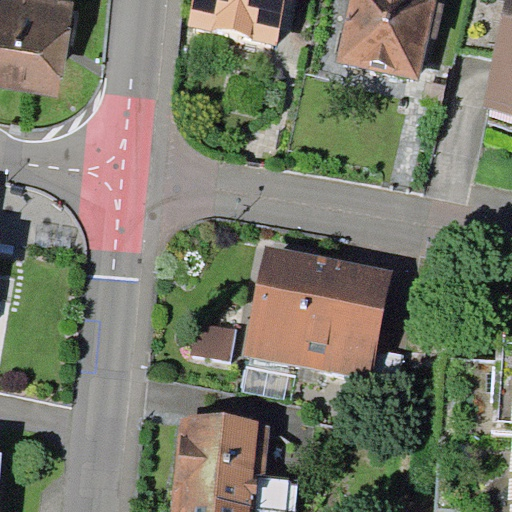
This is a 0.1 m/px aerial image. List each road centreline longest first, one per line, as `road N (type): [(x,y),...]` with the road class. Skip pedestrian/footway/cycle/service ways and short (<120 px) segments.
road 1 (residential): [(511,241),(138,172)]
road 2 (residential): [(138,172),(105,511)]
road 3 (residential): [(156,0),(138,172)]
road 4 (residential): [(138,172),(0,151)]
